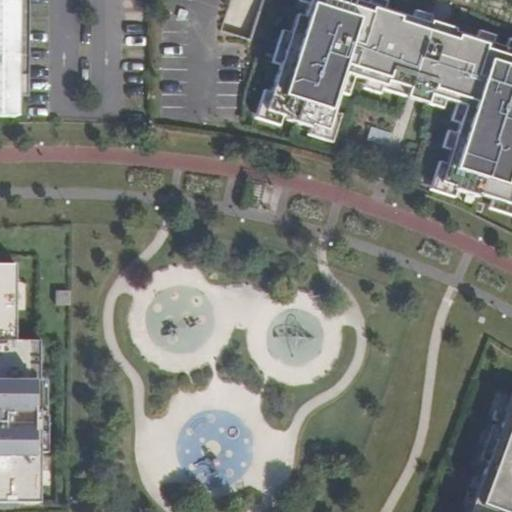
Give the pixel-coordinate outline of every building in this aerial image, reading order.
[(0,0),(0,118),(15,119),(16,50),(0,49),(0,33),(10,34),(10,19),(0,18),(0,2),(16,2),(15,0),(0,0)] [(255,7),(257,0),(232,0),(223,32),(245,39),(255,7)] [(311,0),(305,21),(297,18),(266,115),(289,122),(288,125),(312,133),(313,130),(329,135),(347,77),(387,90),(389,85),(466,110),(442,186),(456,191),(455,193),(480,201),(481,198),(511,208),(511,205),(511,52),(456,35),(457,32),(432,24),(431,27),(354,3),(354,0),(311,0)] [(0,503),(12,504),(12,501),(39,501),(40,342),(18,342),(19,264),(0,264),(0,503)] [(511,511),(511,404),(483,481),(490,484),(478,511),(511,511)]
